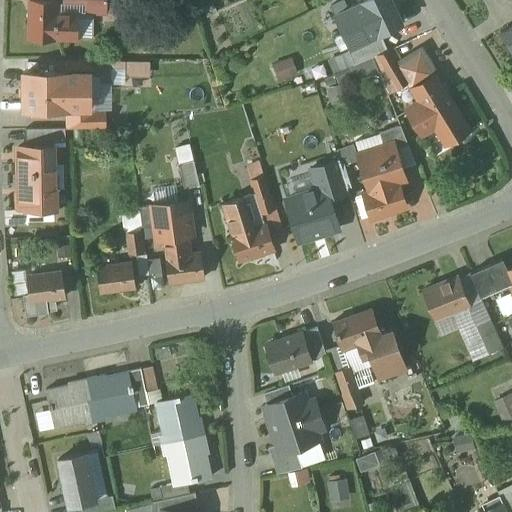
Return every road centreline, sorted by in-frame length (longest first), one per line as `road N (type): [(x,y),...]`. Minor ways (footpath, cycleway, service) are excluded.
road 1 (residential): [(511,192),(245,306)]
road 2 (residential): [(245,306),(8,358)]
road 3 (residential): [(245,306),(254,511)]
road 4 (residential): [(8,358),(40,511)]
road 5 (residential): [(511,122),(436,0)]
